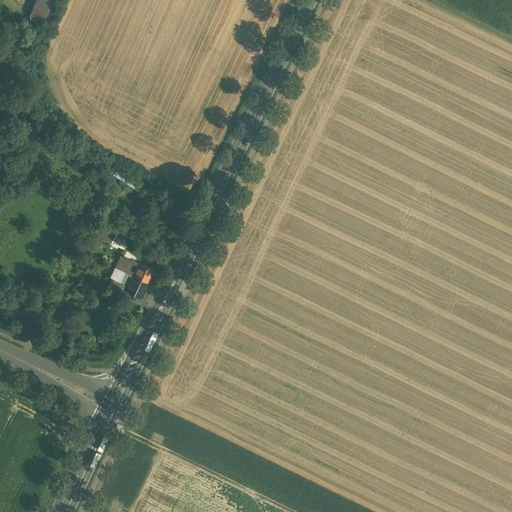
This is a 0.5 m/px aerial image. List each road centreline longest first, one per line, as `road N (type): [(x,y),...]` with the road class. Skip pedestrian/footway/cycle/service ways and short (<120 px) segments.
road 1 (primary): [(111,404),(220,202),(315,0)]
road 2 (tertiary): [(0,351),(111,404)]
